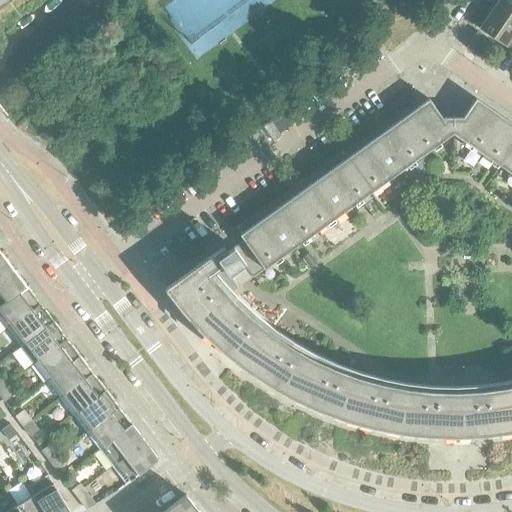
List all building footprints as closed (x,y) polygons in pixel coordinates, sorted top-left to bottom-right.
[(511,0),(498,0),(497,3),(494,1),(489,8),(511,23),(511,0)] [(511,38),(511,23),(489,8),(485,14),(488,16),(480,28),(506,46),(511,38)] [(467,47),(479,55),(483,57),(493,42),(478,31),(467,47)] [(429,100),(402,119),(427,153),(453,134),(480,153),(504,118),(476,99),(463,118),(443,118),(429,100)] [(511,123),(504,118),(480,153),(507,171),(511,174),(511,123)] [(402,119),(348,158),(372,192),(412,164),(421,175),(433,167),(424,155),(427,153),(402,119)] [(348,158),(294,196),(318,231),(372,192),(348,158)] [(294,196),(240,235),(243,240),(264,269),(318,231),(294,196)] [(243,240),(232,248),(244,265),(253,278),(264,269),(243,240)] [(223,247),(164,289),(167,293),(170,297),(173,301),(177,305),(180,309),(183,313),(186,317),(190,321),(193,324),(197,328),(200,332),(204,335),(207,339),(211,342),(215,346),(218,349),(222,352),(226,356),(230,359),(234,362),(238,365),(242,368),(246,371),(250,374),(254,377),(259,380),(263,382),(267,385),(271,388),(276,390),(280,393),(285,395),(289,397),(294,400),(298,402),(303,404),(307,406),(312,408),(316,410),(321,412),(326,414),(331,416),(335,417),(340,419),(345,421),(350,422),(355,424),(359,425),(364,426),(369,427),(374,429),(376,429),(379,430),(384,431),(389,432),(394,432),(399,433),(404,434),(409,435),(414,435),(419,436),(424,436),(429,437),(434,437),(439,437),(444,437),(449,437),(454,437),(459,437),(464,437),(469,437),(474,437),(479,436),(485,436),(490,435),(495,435),(500,434),(506,433),(511,433),(511,432),(511,386),(511,387),(507,388),(503,388),(498,389),(495,390),(491,390),(487,391),(483,391),(479,391),(476,392),(471,392),(465,392),(460,392),(455,392),(449,392),(444,392),(439,392),(434,392),(428,391),(423,391),(418,390),(413,390),(407,389),(402,388),(397,387),(392,386),(387,385),(381,384),(376,383),(371,381),(366,380),(361,379),(356,377),(351,375),(346,373),(341,372),(336,370),(331,368),(326,366),(322,363),(317,361),(312,359),(307,356),(303,354),(298,351),(294,348),(289,346),(285,343),(280,340),(276,337),(272,334),(267,331),(263,328),(259,324),(255,321),(251,318),(247,314),(243,310),(239,307),(235,303),(232,299),(228,296),(224,292),(221,288),(217,284),(216,283),(211,275),(215,273),(223,267),(229,275),(236,270),(244,265),(232,248),(227,252),(223,247)] [(1,252),(0,252),(0,279),(14,269),(1,252)] [(309,252),(302,257),(309,268),(317,263),(309,252)] [(0,306),(27,286),(14,269),(0,279),(0,306)] [(264,281),(260,274),(255,278),(259,284),(264,281)] [(40,303),(27,286),(0,306),(0,318),(8,328),(40,303)] [(40,303),(8,328),(21,346),(54,321),(40,303)] [(67,338),(54,321),(21,346),(34,363),(67,338)] [(80,355),(67,338),(34,363),(47,380),(80,355)] [(80,355),(47,380),(60,397),(93,372),(80,355)] [(106,389),(93,372),(60,397),(73,414),(106,389)] [(5,385),(0,388),(0,395),(4,401),(12,395),(5,385)] [(119,407),(106,389),(73,414),(86,432),(119,407)] [(119,407),(86,432),(100,449),(132,424),(119,407)] [(23,426),(31,420),(24,410),(16,416),(23,426)] [(31,420),(23,426),(30,435),(38,429),(31,420)] [(16,432),(10,424),(2,431),(8,438),(16,432)] [(132,424),(100,449),(113,466),(145,441),(132,424)] [(145,441),(113,466),(126,484),(159,459),(145,441)] [(49,460),(57,454),(50,444),(42,450),(49,460)] [(57,454),(49,460),(57,470),(65,463),(57,454)] [(34,495),(43,511),(70,511),(53,483),(34,495)] [(80,484),(72,490),(79,499),(87,493),(80,484)] [(95,504),(87,493),(79,499),(87,509),(95,504)] [(200,511),(186,494),(162,511),(200,511)] [(43,511),(34,495),(15,506),(18,511),(43,511)]
